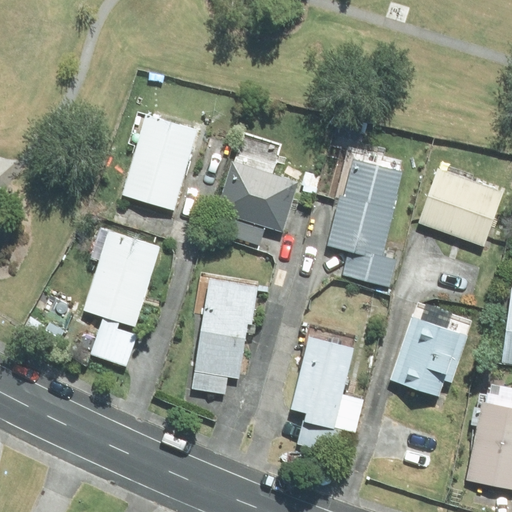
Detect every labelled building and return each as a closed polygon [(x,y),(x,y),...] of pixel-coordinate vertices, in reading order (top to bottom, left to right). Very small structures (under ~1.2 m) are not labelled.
[(192,134),(143,122),(123,199),(173,211),(192,134)] [(402,176),(349,163),(328,248),(381,262),(402,176)] [(297,186),(231,165),(215,215),(281,236),(297,186)] [(503,200),(436,173),(415,224),(482,251),(503,200)] [(158,249),(103,233),(80,310),(135,326),(158,249)] [(254,288),(208,280),(192,377),(238,385),(254,288)] [(511,291),(510,292),(500,366),(511,367),(511,291)] [(464,331),(409,310),(382,381),(437,402),(464,331)] [(358,352),(307,337),(284,419),(335,433),(358,352)] [(511,412),(477,405),(462,480),(511,491),(511,412)]
